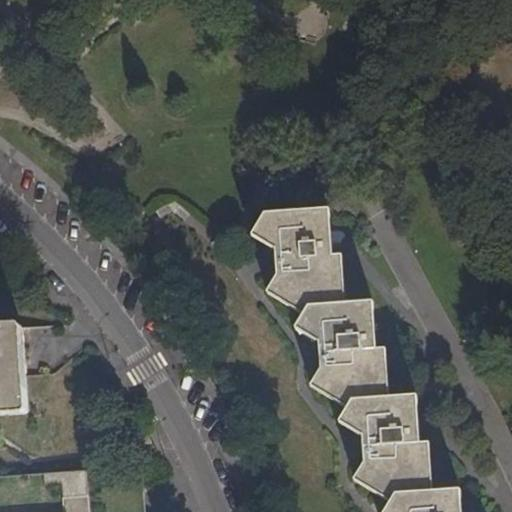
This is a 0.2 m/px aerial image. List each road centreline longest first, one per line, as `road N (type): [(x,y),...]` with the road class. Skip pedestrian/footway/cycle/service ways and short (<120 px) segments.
road 1 (residential): [(217,511),(202,464),(137,344),(85,276),(0,198)]
road 2 (residential): [(387,257),(511,464)]
